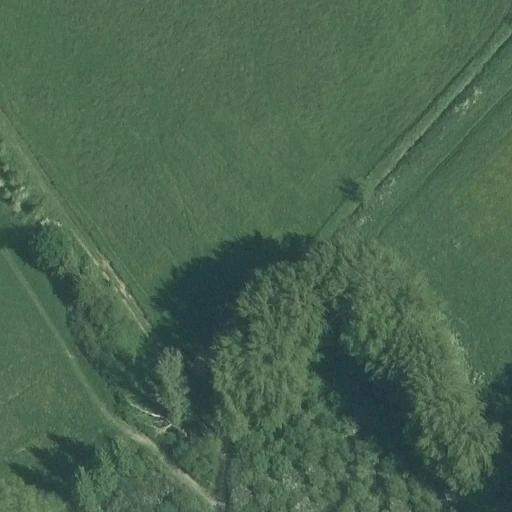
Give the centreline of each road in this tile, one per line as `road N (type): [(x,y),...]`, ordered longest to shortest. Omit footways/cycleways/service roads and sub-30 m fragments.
road 1 (track): [(221,429),(251,361),(511,81)]
road 2 (track): [(221,429),(0,115)]
